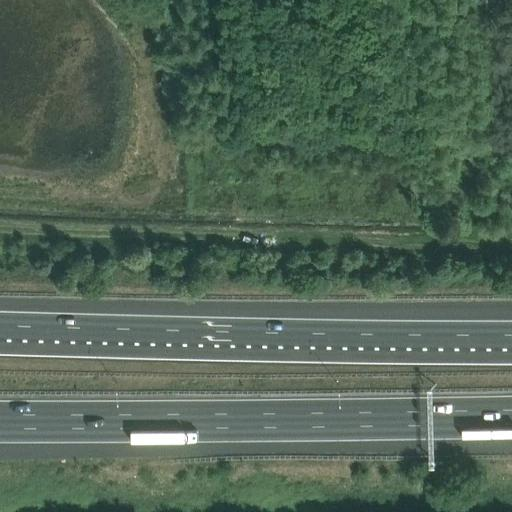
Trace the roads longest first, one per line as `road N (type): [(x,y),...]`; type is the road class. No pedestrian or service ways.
road 1 (motorway): [(511,349),(0,340)]
road 2 (motorway): [(0,419),(511,412)]
